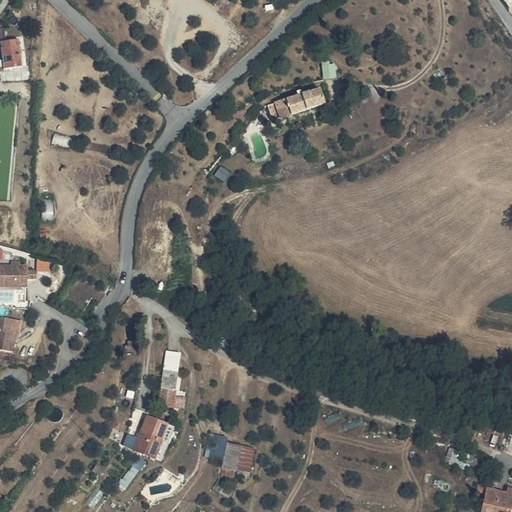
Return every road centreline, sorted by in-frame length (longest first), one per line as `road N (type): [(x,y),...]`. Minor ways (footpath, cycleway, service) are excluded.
road 1 (residential): [(122,283),(254,369),(511,462)]
road 2 (residential): [(0,419),(89,345),(122,283)]
road 3 (residential): [(122,283),(134,196),(156,149),(182,120)]
road 4 (residential): [(182,120),(314,0)]
road 5 (residential): [(182,120),(59,0)]
